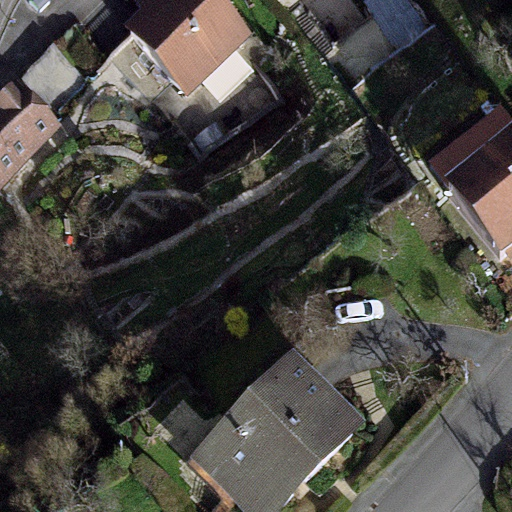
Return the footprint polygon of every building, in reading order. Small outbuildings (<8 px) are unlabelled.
[(205,0),(169,0),(130,38),(172,82),(185,96),(244,40),(205,0)] [(320,0),(306,10),(333,47),(338,42),(365,79),(436,29),(413,0),(320,0)] [(109,59),(150,103),(172,82),(130,38),(109,59)] [(53,50),(24,81),(55,110),(83,79),(53,50)] [(18,98),(0,116),(0,187),(55,133),(18,98)] [(511,144),(448,196),(499,259),(511,248),(511,144)] [(291,375),(201,469),(246,511),(274,511),(351,433),(291,375)]
